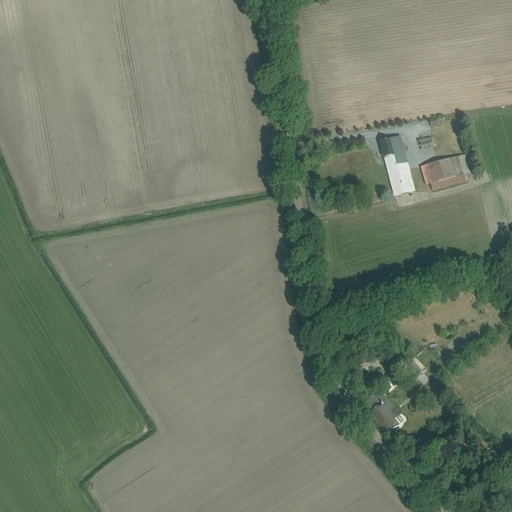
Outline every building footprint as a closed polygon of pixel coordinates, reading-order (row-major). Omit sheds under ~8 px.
[(380,142),(394,197),(415,192),(401,137),(380,142)] [(431,138),(419,141),(421,149),(433,146),(431,138)] [(421,168),(426,185),(430,185),(432,190),(466,181),(464,175),(470,173),(465,156),(421,168)] [(407,368),(418,379),(424,374),(413,362),(407,368)] [(388,436),(393,432),(394,433),(395,431),(394,431),(399,427),(393,419),(394,417),(395,416),(396,416),(396,415),(396,413),(397,412),(396,411),(396,410),(396,409),(395,408),(380,391),(368,400),(376,409),(370,415),(388,436)] [(326,511),(322,487),(334,485),(333,479),(316,482),(314,472),(309,475),(274,454),(271,460),(272,460),(199,473),(193,471),(189,449),(185,456),(160,452),(147,460),(143,485),(141,477),(96,485),(112,511),(326,511)]
